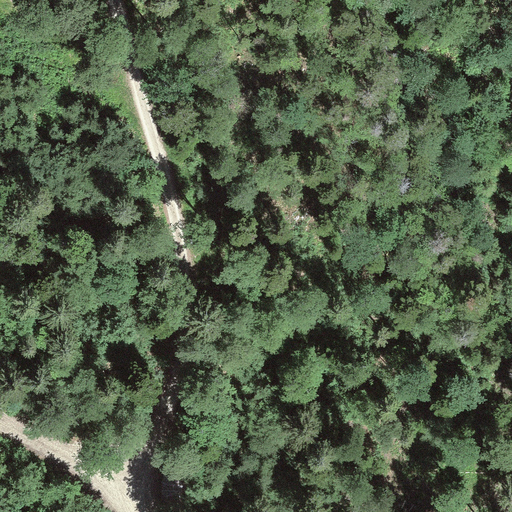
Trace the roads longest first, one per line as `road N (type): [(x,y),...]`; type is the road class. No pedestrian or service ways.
road 1 (track): [(132,511),(121,493),(163,434),(185,384),(194,311),(184,224),(118,0)]
road 2 (track): [(121,493),(0,416)]
